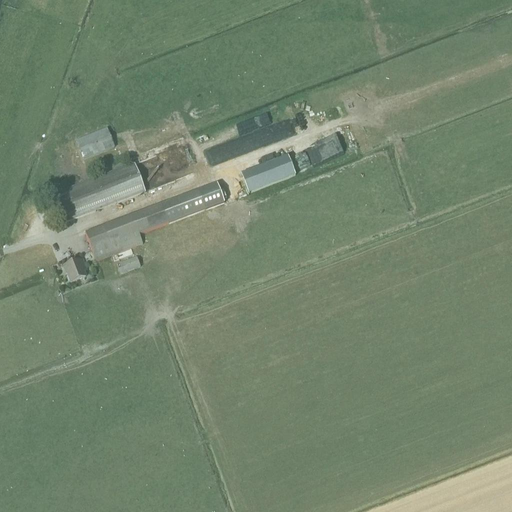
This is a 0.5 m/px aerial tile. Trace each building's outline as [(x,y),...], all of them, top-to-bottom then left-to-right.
[(84,161),(115,148),(107,130),(77,142),(84,161)] [(61,225),(146,193),(135,165),(50,196),(61,225)] [(85,234),(92,251),(96,263),(143,245),(139,236),(176,223),(205,212),(198,192),(168,204),(161,207),(161,206),(132,217),(85,234)] [(137,258),(118,265),(121,275),(140,268),(137,258)] [(71,284),(86,277),(84,272),(87,271),(83,260),(65,267),(69,278),(71,284)]
